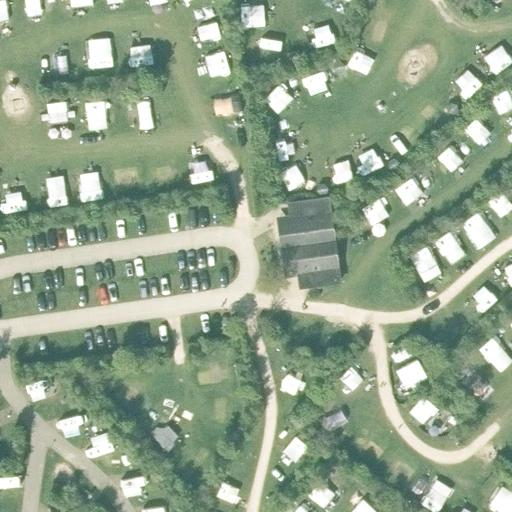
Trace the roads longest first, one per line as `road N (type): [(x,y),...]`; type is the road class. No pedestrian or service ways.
road 1 (residential): [(241,241),(211,234),(0,268)]
road 2 (residential): [(0,327),(233,294)]
road 3 (track): [(368,317),(391,234),(511,146)]
road 4 (residential): [(489,433),(457,458),(431,455),(405,433),(385,391),(368,317)]
road 5 (residential): [(249,298),(271,418),(254,511)]
road 6 (residential): [(511,243),(438,304),(410,316),(368,317)]
road 7 (residential): [(368,317),(249,298)]
